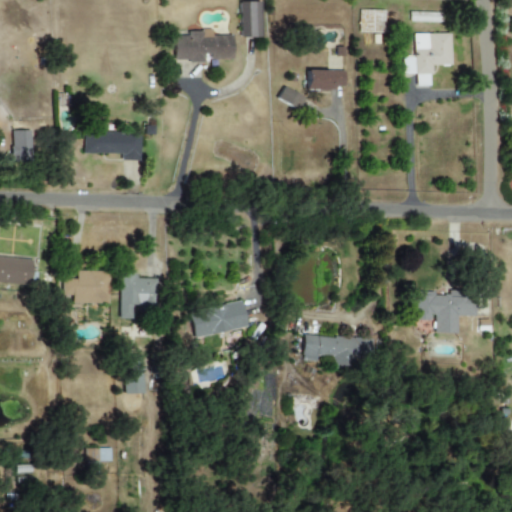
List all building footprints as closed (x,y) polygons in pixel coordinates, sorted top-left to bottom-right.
[(238,38),(261,37),(260,2),(237,2),(238,38)] [(230,62),(231,36),(210,36),(210,31),(172,31),(172,61),(230,62)] [(448,34),(411,34),(412,58),(401,58),(401,74),(413,74),(413,86),(428,86),(428,66),(448,66),(448,34)] [(342,71),(304,70),(304,90),(334,91),(334,87),(342,87),(342,71)] [(28,130),(8,131),(9,164),(29,163),(28,130)] [(137,134),(82,133),(82,154),(119,154),(119,160),(136,161),(137,134)] [(0,283),(28,285),(30,260),(0,258),(0,283)] [(107,304),(107,272),(75,271),(75,280),(61,280),(60,296),(70,296),(70,304),(107,304)] [(117,319),(129,319),(129,307),(154,307),(154,279),(134,279),(135,274),(118,273),(117,319)] [(431,334),(453,334),(454,317),(472,317),(472,294),(413,293),(412,318),(431,318),(431,334)] [(244,328),(239,301),(187,312),(192,338),(244,328)] [(313,362),(314,360),(368,366),(370,341),(300,334),(298,361),(313,362)] [(141,394),(140,355),(121,355),(122,395),(141,394)]
